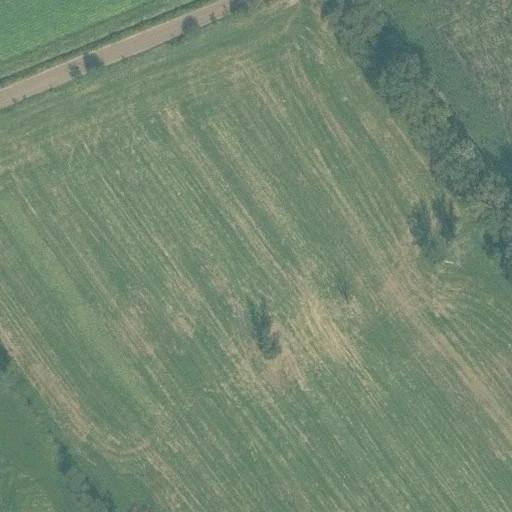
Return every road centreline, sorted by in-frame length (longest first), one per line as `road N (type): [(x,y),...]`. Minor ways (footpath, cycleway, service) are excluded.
road 1 (track): [(511,235),(345,0)]
road 2 (track): [(246,0),(0,99)]
